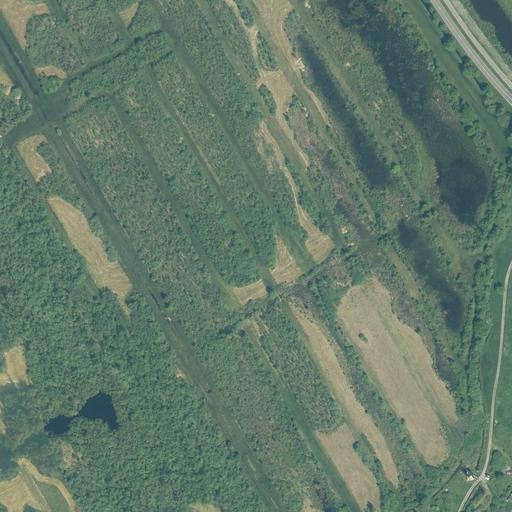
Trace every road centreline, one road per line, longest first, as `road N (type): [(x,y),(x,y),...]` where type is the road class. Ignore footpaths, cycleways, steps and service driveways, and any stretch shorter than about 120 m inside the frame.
road 1 (unclassified): [(511,263),(481,476)]
road 2 (secondary): [(511,100),(433,0)]
